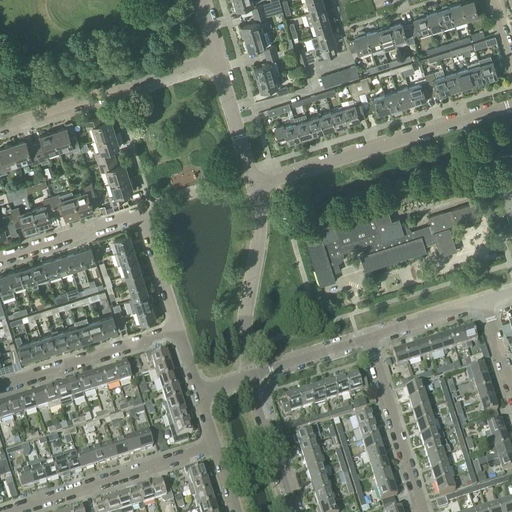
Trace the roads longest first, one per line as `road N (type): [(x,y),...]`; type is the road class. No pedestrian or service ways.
road 1 (residential): [(256,186),(511,104)]
road 2 (residential): [(0,128),(218,55)]
road 3 (residential): [(14,511),(215,447)]
road 4 (residential): [(248,377),(256,186)]
road 5 (residential): [(0,384),(176,327)]
road 6 (residential): [(424,511),(369,340)]
road 7 (residential): [(0,259),(139,214)]
road 8 (residential): [(293,511),(248,377)]
road 9 (residential): [(256,186),(218,55)]
road 10 (residential): [(248,377),(369,340)]
road 11 (residential): [(369,340),(484,304)]
